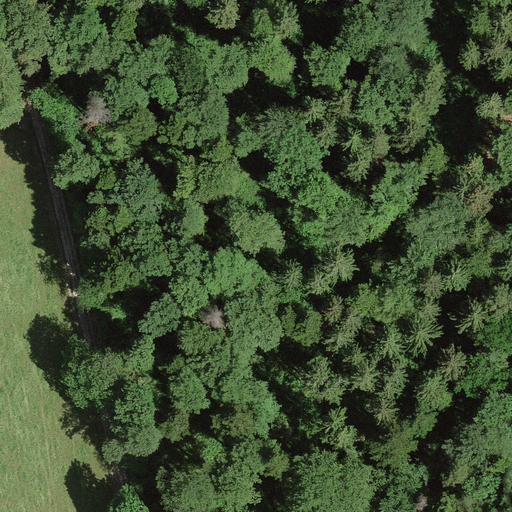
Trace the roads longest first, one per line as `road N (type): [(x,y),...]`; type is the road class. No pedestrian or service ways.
road 1 (track): [(131,511),(27,84),(22,0)]
road 2 (track): [(511,372),(397,511)]
